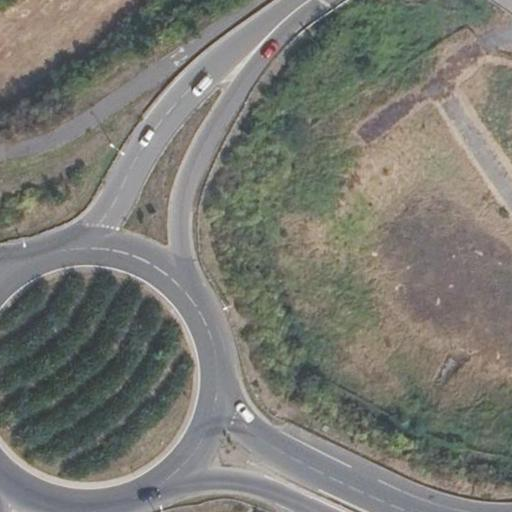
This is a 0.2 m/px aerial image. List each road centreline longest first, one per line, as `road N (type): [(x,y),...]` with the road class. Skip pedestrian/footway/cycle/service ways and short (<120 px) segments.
road 1 (secondary): [(271,32),(206,76),(167,116),(100,225),(76,247)]
road 2 (secondary): [(190,297),(179,233),(187,180),(271,32)]
road 3 (motorway): [(407,511),(267,444),(217,396)]
road 4 (motorway): [(170,479),(245,482),(320,511)]
road 5 (secondary): [(190,297),(150,262),(76,247)]
